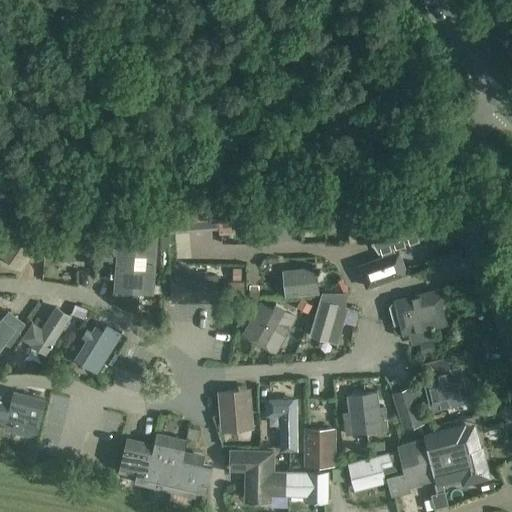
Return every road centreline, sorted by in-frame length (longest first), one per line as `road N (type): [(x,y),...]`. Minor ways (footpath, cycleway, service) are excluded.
road 1 (residential): [(187,388),(225,376),(362,362),(375,301)]
road 2 (residential): [(375,301),(355,288),(350,250),(183,244)]
road 3 (residential): [(187,388),(171,352),(95,298),(0,290)]
road 4 (residential): [(507,96),(447,167),(482,265)]
road 5 (residential): [(0,383),(30,380),(138,407),(187,388)]
road 6 (residential): [(224,511),(211,428),(187,388)]
road 7 (tertiary): [(507,96),(432,0)]
